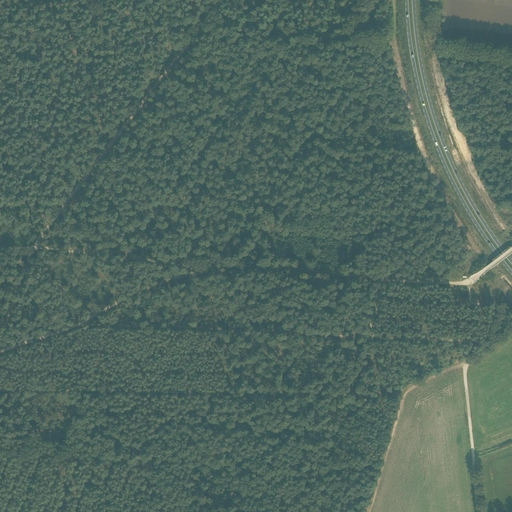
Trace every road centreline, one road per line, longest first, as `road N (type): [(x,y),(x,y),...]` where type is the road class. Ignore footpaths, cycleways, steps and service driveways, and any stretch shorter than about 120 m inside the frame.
road 1 (track): [(369,396),(0,387)]
road 2 (primary): [(406,0),(419,91),(441,157),(511,272)]
road 3 (track): [(79,324),(369,335)]
road 4 (primary): [(511,262),(458,178),(433,119),(413,0)]
road 5 (track): [(198,264),(234,236),(344,89),(350,40)]
road 6 (track): [(280,32),(274,55),(124,257)]
road 7 (track): [(219,0),(68,198)]
road 8 (track): [(223,266),(467,282)]
road 9 (track): [(0,351),(79,324),(157,284),(223,266)]
road 10 (track): [(147,483),(371,508)]
road 11 (track): [(257,205),(454,219)]
road 12 (track): [(34,246),(223,266)]
road 13 (track): [(240,0),(262,30),(391,43)]
road 14 (track): [(151,464),(0,454)]
road 15 (track): [(53,0),(116,135)]
road 16 (track): [(0,71),(8,74),(44,174),(68,198)]
road 17 (track): [(463,365),(478,511)]
road 18 (track): [(404,391),(370,511)]
road 19 (track): [(511,58),(436,48),(437,0)]
